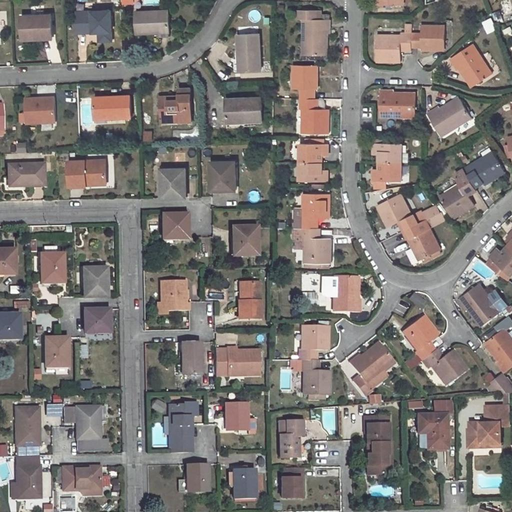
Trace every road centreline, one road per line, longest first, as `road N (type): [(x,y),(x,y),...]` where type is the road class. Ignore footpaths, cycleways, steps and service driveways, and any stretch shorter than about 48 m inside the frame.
road 1 (residential): [(0,75),(159,68),(191,55),(230,0)]
road 2 (residential): [(353,76),(355,218),(393,282)]
road 3 (residential): [(131,208),(0,214)]
road 4 (residential): [(136,458),(134,337)]
